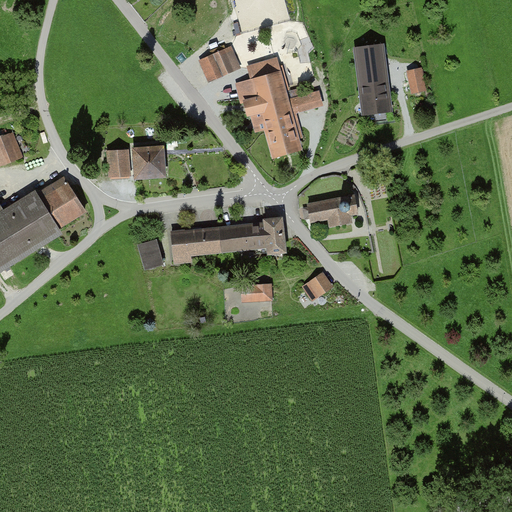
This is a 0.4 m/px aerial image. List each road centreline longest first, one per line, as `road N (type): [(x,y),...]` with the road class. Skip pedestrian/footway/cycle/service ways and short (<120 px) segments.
road 1 (unclassified): [(279,199),(357,292),(511,402)]
road 2 (unclassified): [(279,199),(317,172),(511,107)]
road 3 (unclassified): [(260,189),(119,0)]
road 4 (residential): [(91,192),(64,158),(44,108),(40,57),(54,0)]
road 5 (unclassified): [(0,316),(99,231)]
road 6 (unclassified): [(139,209),(260,189)]
